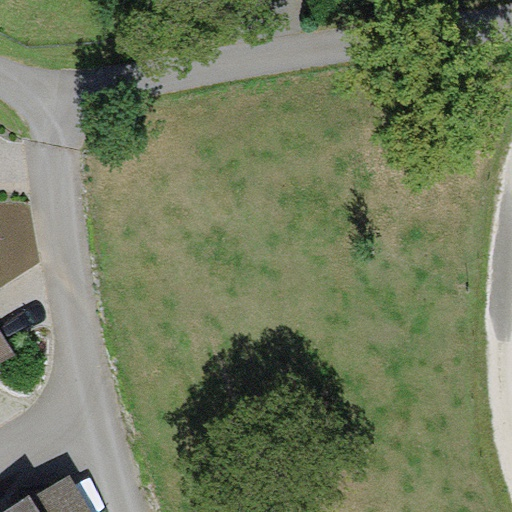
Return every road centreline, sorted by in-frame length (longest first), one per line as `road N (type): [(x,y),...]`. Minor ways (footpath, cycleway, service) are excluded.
road 1 (track): [(66,100),(54,154),(78,420),(134,511)]
road 2 (track): [(511,211),(503,236),(501,385),(511,439)]
